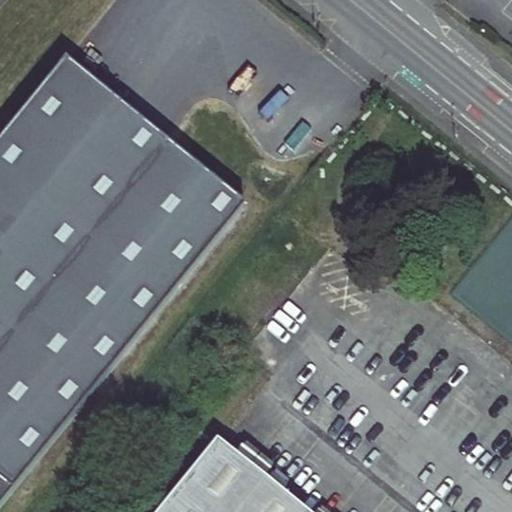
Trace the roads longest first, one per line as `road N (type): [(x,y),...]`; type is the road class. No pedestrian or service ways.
road 1 (unclassified): [(349,0),(511,130)]
road 2 (unknown): [(511,484),(469,408),(395,357)]
